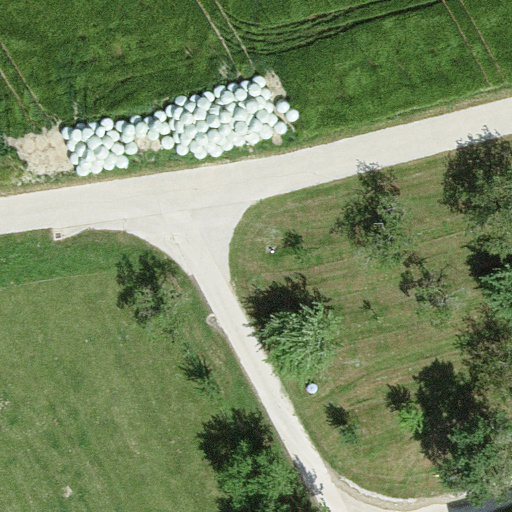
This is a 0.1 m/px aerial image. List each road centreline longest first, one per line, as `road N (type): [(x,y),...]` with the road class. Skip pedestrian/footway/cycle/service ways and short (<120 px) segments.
road 1 (track): [(0,218),(308,167),(511,115)]
road 2 (track): [(167,194),(337,511)]
